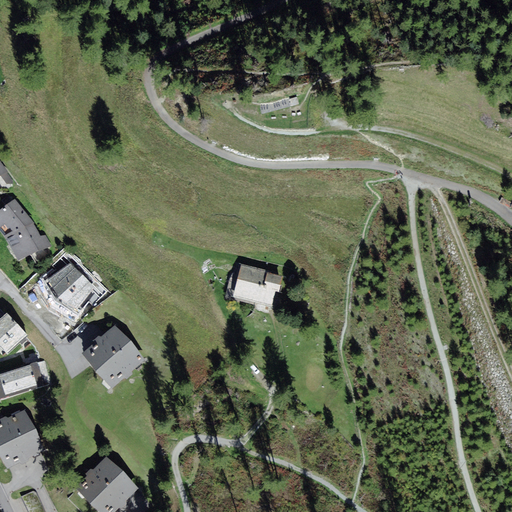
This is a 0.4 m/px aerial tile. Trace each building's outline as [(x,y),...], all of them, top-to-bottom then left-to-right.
[(297,96),(289,99),(292,106),(299,104),(297,96)] [(0,176),(1,176),(7,184),(13,184),(13,180),(7,172),(8,172),(0,160),(0,176)] [(15,199),(0,210),(0,230),(3,235),(11,248),(18,261),(52,246),(46,235),(41,236),(34,224),(35,223),(15,199)] [(61,260),(42,282),(72,307),(82,296),(84,298),(93,288),(61,260)] [(241,265),(234,296),(272,306),(276,292),(279,292),(284,275),(241,265)] [(6,312),(0,318),(0,346),(8,354),(28,335),(6,312)] [(115,326),(83,354),(112,388),(145,360),(131,340),(115,326)] [(37,362),(0,373),(0,395),(1,399),(45,385),(37,362)] [(25,410),(0,421),(0,454),(8,468),(44,450),(36,428),(25,410)] [(124,471),(106,456),(76,486),(101,511),(114,511),(138,489),(124,471)] [(45,511),(35,490),(21,497),(28,511),(45,511)]
